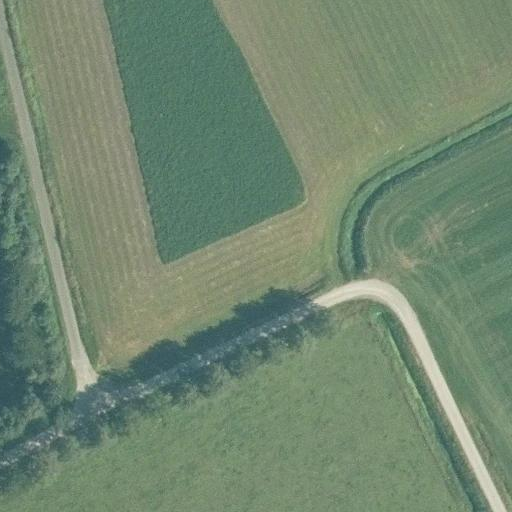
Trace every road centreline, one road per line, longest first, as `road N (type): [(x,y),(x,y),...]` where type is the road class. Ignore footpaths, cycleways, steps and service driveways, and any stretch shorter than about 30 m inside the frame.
road 1 (unclassified): [(91,413),(358,283),(386,297),(408,328),(497,511)]
road 2 (unclassified): [(91,413),(0,18)]
